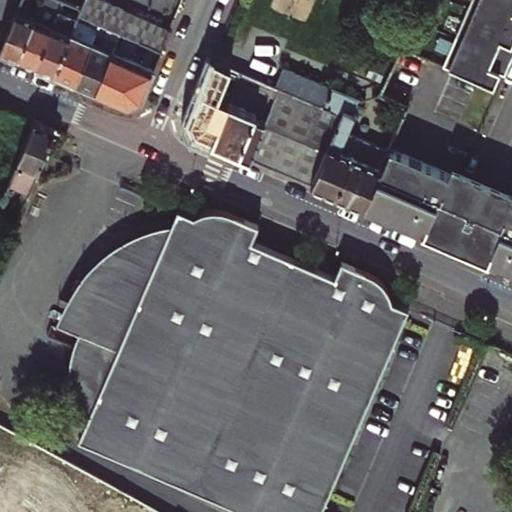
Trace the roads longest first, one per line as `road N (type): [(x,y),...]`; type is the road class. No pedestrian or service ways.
road 1 (tertiary): [(443,271),(148,142)]
road 2 (residential): [(511,105),(443,271)]
road 3 (tertiary): [(148,142),(0,78)]
road 4 (residential): [(207,0),(148,142)]
